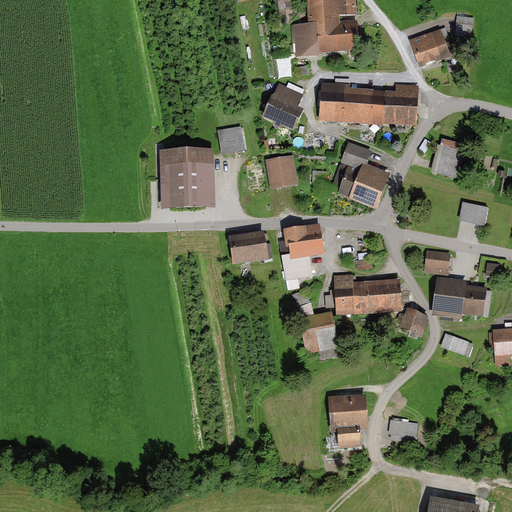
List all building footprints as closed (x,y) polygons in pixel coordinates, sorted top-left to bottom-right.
[(290,0),(286,0),(277,1),(279,14),(292,13),(290,0)] [(358,17),(357,0),(307,0),(309,26),(295,27),(297,59),(322,58),(322,55),(361,53),(360,24),(341,25),(341,18),(358,17)] [(475,17),(459,15),(456,35),(473,37),(475,17)] [(452,61),(441,33),(412,44),(423,72),(452,61)] [(347,87),(323,85),(321,119),(414,125),(416,88),(396,87),(395,96),(347,93),(347,87)] [(298,109),(302,96),(280,87),(264,120),(275,125),(277,134),(286,131),(295,134),(305,114),(298,109)] [(241,130),(219,134),(223,158),(245,154),(241,130)] [(464,147),(442,143),(435,175),(456,180),(464,147)] [(377,213),(390,178),(364,169),(370,154),(350,147),(333,192),(342,196),(340,199),(377,213)] [(212,155),(162,156),(164,213),(213,212),(212,155)] [(293,158),(270,162),(274,192),(298,188),(293,158)] [(490,211),(464,206),(461,223),(486,228),(490,211)] [(322,227),(286,232),(288,242),(281,243),(282,256),(292,254),(293,260),(325,255),(322,227)] [(267,233),(230,239),(235,267),(272,261),(267,233)] [(450,276),(452,255),(429,253),(427,274),(450,276)] [(500,276),(500,265),(487,264),(486,275),(500,276)] [(355,285),(354,275),(335,276),(335,292),(331,292),(331,297),(326,298),(327,306),(337,306),(337,317),(402,315),(401,283),(355,285)] [(488,319),(491,295),(470,293),(470,287),(439,284),(435,320),(464,323),(465,317),(488,319)] [(429,318),(408,310),(400,331),(421,338),(429,318)] [(340,352),(333,316),(300,321),(307,358),(340,352)] [(511,331),(495,331),(495,335),(489,335),(489,355),(497,355),(497,368),(511,367),(511,331)] [(471,344),(446,335),(442,348),(466,357),(471,344)] [(368,396),(330,400),(333,429),(371,426),(368,396)] [(417,442),(421,423),(393,419),(390,438),(417,442)] [(340,450),(363,449),(362,431),(339,432),(340,450)] [(484,511),(487,496),(436,487),(431,511),(484,511)]
